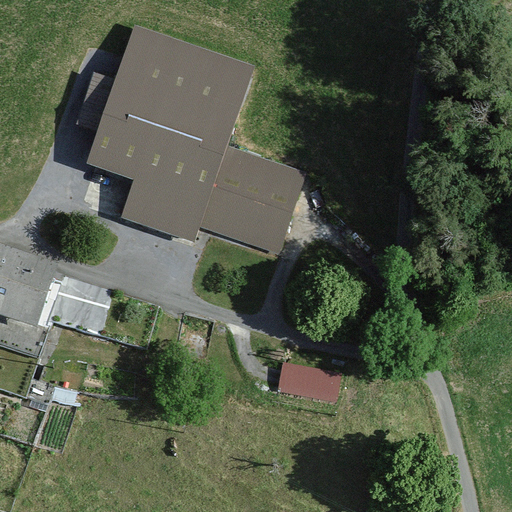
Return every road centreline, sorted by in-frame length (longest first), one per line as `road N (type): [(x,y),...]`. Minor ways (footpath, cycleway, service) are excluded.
road 1 (unclassified): [(0,242),(427,373)]
road 2 (unclassified): [(432,0),(415,51),(397,274),(427,373)]
road 3 (unclassified): [(427,373),(468,511)]
